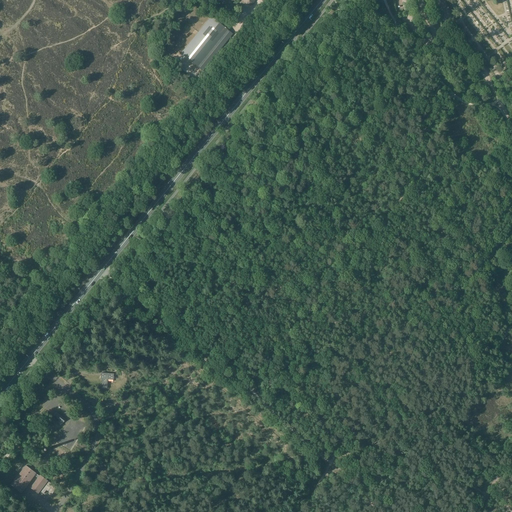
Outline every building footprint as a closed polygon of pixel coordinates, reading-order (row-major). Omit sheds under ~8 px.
[(263,2),(254,14),(257,16),(266,4),(265,4),(268,0),(262,0),(262,1),(263,2)] [(211,17),(183,51),(181,54),(202,71),(233,34),(211,17)] [(114,374),(101,373),(101,379),(102,379),(101,388),(107,389),(108,380),(114,380),(114,374)] [(59,420),(57,423),(61,426),(64,422),(66,419),(56,412),(54,415),(54,416),(59,420)] [(19,464),(14,470),(15,470),(18,472),(23,464),(20,462),(19,464)] [(26,466),(11,485),(21,493),(27,487),(28,485),(32,479),(35,476),(38,478),(30,488),(38,494),(40,491),(44,494),(47,490),(52,494),(55,490),(57,488),(48,481),(40,475),(39,476),(36,474),(36,473),(30,469),(26,466)]
